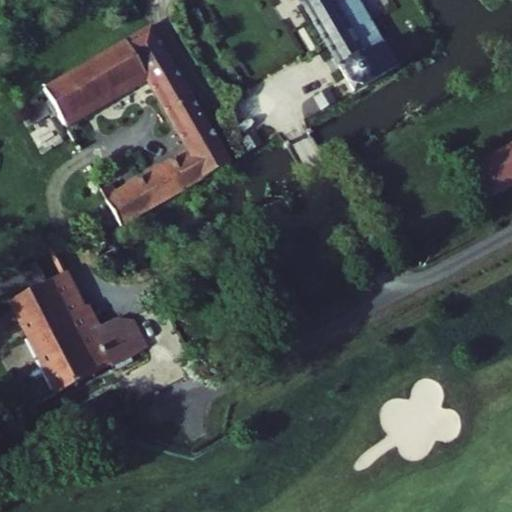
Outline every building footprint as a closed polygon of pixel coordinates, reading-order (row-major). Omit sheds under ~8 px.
[(323,0),(367,73),(414,45),(403,25),(396,29),(378,0),(361,0),(360,1),(358,0),(323,0)] [(170,17),(64,79),(95,132),(105,126),(89,98),(162,56),(209,135),(135,178),(120,153),(109,159),(140,212),(247,150),(170,17)] [(511,145),(489,158),(506,188),(511,185),(511,145)] [(44,325),(75,388),(130,361),(110,319),(83,264),(28,291),(44,325)] [(28,291),(0,304),(0,316),(11,341),(44,325),(28,291)] [(129,311),(110,319),(130,361),(150,351),(165,336),(151,307),(129,311)] [(75,388),(44,325),(11,341),(41,404),(75,388)]
